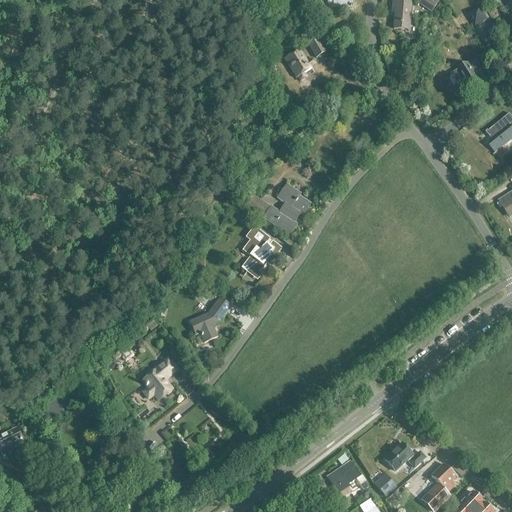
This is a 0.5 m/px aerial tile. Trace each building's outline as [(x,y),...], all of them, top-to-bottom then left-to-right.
[(348,10),(350,10),(352,0),(327,0),(326,5),(340,8),(340,6),(348,8),(348,10)] [(394,29),(408,31),(410,3),(393,2),(391,13),(395,13),(394,29)] [(467,16),(474,27),(486,20),(478,9),(467,16)] [(307,46),(315,58),(324,53),(318,43),(322,40),(320,38),(307,46)] [(311,60),(306,63),(299,51),(284,60),(295,79),(296,78),(299,82),(305,78),(303,74),(310,70),(309,67),(313,64),(311,60)] [(476,59),(454,74),(459,82),(457,83),(462,92),(476,84),(471,76),(482,69),(476,59)] [(495,155),(511,140),(511,127),(511,126),(511,125),(511,118),(509,115),(488,132),(487,131),(485,133),(492,141),(487,145),(495,155)] [(298,213),(302,216),(309,205),(297,197),(299,195),(286,186),(279,197),(287,202),(279,213),(271,207),(270,208),(253,196),(245,207),(288,236),(295,225),(291,223),(298,213)] [(511,193),(499,202),(505,211),(506,210),(509,213),(511,211),(511,193)] [(272,242),(268,247),(265,245),(270,239),(254,227),(245,239),(249,242),(242,252),(249,258),(241,269),(246,274),(248,271),(257,278),(266,266),(263,263),(266,259),(271,263),(281,250),(272,242)] [(208,284),(203,290),(207,293),(212,287),(208,284)] [(203,344),(216,338),(212,329),(216,327),(229,309),(218,300),(207,315),(189,324),(195,336),(199,335),(203,344)] [(128,351),(121,356),(125,362),(132,357),(128,351)] [(166,396),(167,396),(168,395),(169,395),(169,394),(170,394),(170,393),(170,392),(171,391),(164,382),(176,372),(167,360),(148,375),(149,377),(142,382),(148,389),(142,394),(147,400),(153,396),(158,402),(165,396),(166,396)] [(58,403),(45,410),(51,421),(64,415),(58,403)] [(20,443),(21,442),(15,431),(0,438),(0,452),(5,450),(8,455),(22,448),(20,443)] [(419,453),(414,459),(412,457),(412,456),(402,445),(384,461),(394,473),(406,462),(414,470),(425,459),(419,453)] [(437,485),(420,501),(430,511),(433,511),(438,508),(450,497),(447,494),(452,489),(455,485),(453,483),(457,479),(443,465),(430,478),(437,485)] [(339,495),(342,500),(352,493),(347,486),(355,481),(349,472),(343,477),(344,478),(332,487),(338,495),(339,495)] [(385,477),(374,485),(382,495),(393,486),(385,477)] [(461,505),(454,511),(475,511),(483,504),(483,503),(473,493),(465,501),(464,501),(463,502),(464,502),(462,505),(461,504),(460,505),(461,505)]
